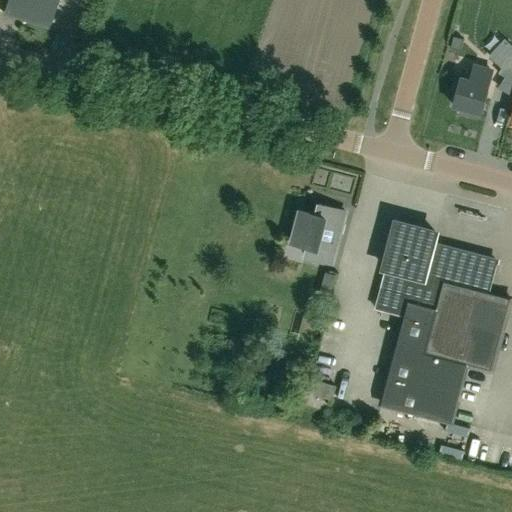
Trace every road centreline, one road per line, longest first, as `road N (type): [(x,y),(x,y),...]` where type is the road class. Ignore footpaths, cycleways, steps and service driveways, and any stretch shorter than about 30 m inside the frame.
road 1 (tertiary): [(388,151),(0,57)]
road 2 (residential): [(431,0),(388,151)]
road 3 (tertiary): [(511,185),(388,151)]
